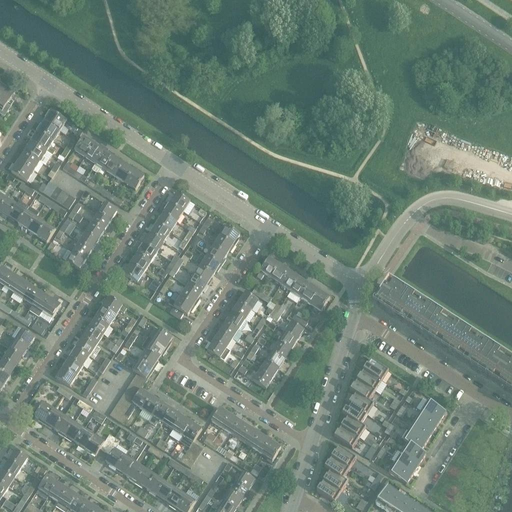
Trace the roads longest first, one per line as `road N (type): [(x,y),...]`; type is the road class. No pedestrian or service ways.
road 1 (residential): [(311,444),(181,360),(267,226)]
road 2 (residential): [(7,423),(174,164)]
road 3 (tertiary): [(356,279),(430,199),(460,198),(511,214)]
road 4 (residential): [(355,316),(511,417)]
road 5 (residential): [(141,511),(7,423)]
road 6 (tertiary): [(174,164),(45,81)]
road 7 (tertiary): [(311,444),(355,316)]
